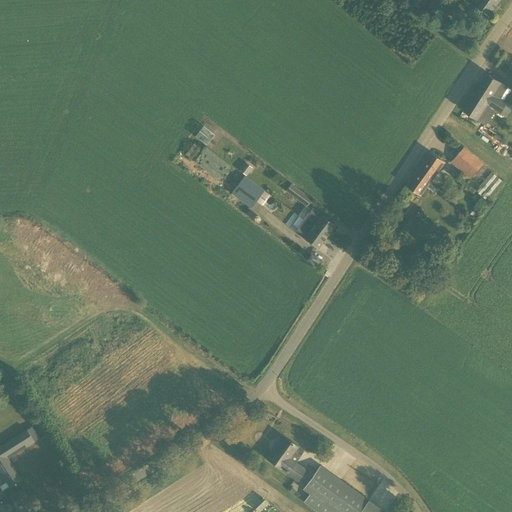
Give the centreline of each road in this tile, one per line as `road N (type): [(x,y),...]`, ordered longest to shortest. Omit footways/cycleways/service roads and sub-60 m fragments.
road 1 (tertiary): [(260,389),(511,15)]
road 2 (tertiary): [(84,511),(260,389)]
road 3 (unclassified): [(418,511),(350,444),(260,389)]
